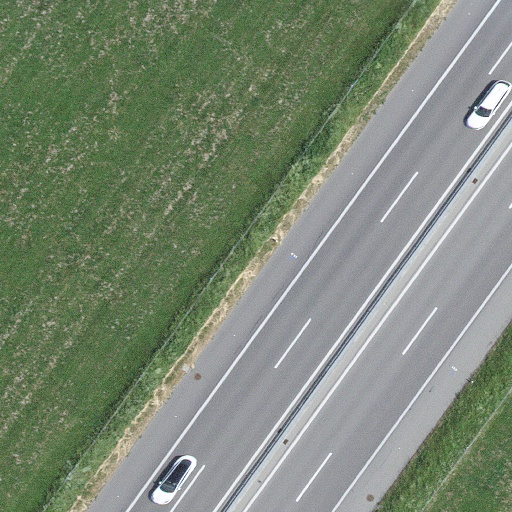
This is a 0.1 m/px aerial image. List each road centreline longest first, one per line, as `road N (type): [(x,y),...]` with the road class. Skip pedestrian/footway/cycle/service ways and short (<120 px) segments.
road 1 (motorway): [(511,40),(169,511)]
road 2 (motorway): [(286,511),(511,200)]
